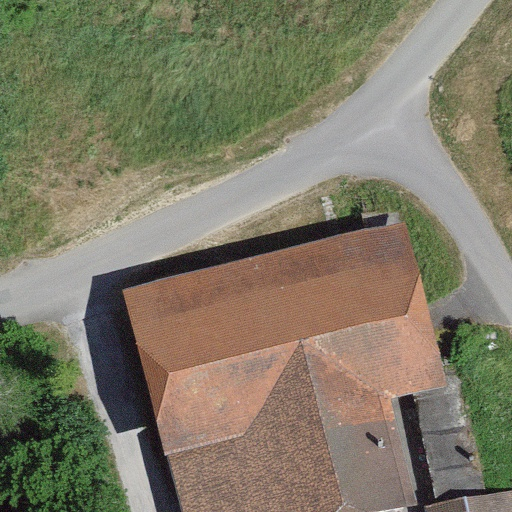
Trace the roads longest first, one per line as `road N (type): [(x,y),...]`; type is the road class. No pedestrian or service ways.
road 1 (unclassified): [(381,103),(295,162),(0,300)]
road 2 (unclassified): [(381,103),(511,287)]
road 3 (unclassified): [(457,0),(381,103)]
